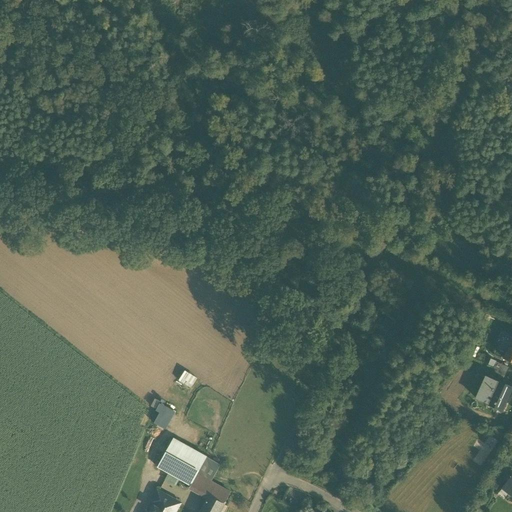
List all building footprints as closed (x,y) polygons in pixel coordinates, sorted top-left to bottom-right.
[(507,367),(497,362),(494,368),(505,373),(507,367)] [(192,388),(199,377),(187,370),(180,380),(192,388)] [(476,399),(487,404),(493,390),(495,391),(499,383),(486,377),(476,399)] [(511,389),(499,383),(495,391),(493,390),(487,404),(499,409),(505,396),(507,397),(511,389)] [(163,402),(158,411),(162,413),(156,423),(168,429),(178,411),(163,402)] [(172,439),(157,468),(168,474),(176,458),(183,445),(172,439)] [(206,457),(183,445),(176,458),(199,470),(206,457)] [(197,474),(211,482),(220,465),(206,457),(199,470),(197,474)] [(199,470),(176,458),(168,474),(190,486),(197,474),(199,470)] [(211,482),(197,474),(190,486),(209,496),(215,484),(211,482)] [(219,511),(230,493),(215,484),(209,496),(200,511),(219,511)] [(175,511),(180,503),(157,491),(145,511),(175,511)]
